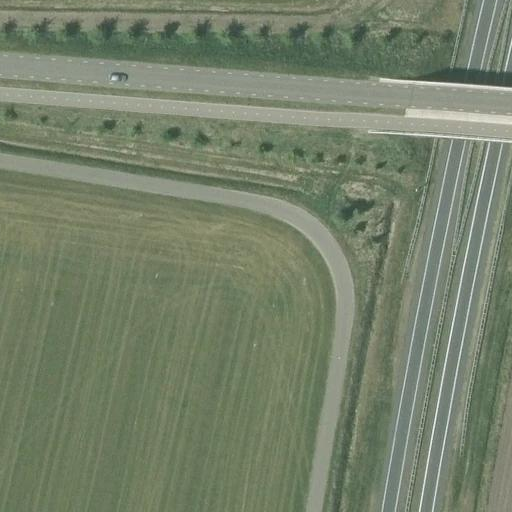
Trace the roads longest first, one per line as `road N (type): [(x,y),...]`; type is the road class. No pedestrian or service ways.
road 1 (unclassified): [(0,163),(254,202),(301,222),(326,248),(344,285),(316,511)]
road 2 (trunk): [(487,0),(427,259),(385,511)]
road 3 (secondary): [(511,102),(0,67)]
road 4 (trunk): [(425,511),(511,74)]
